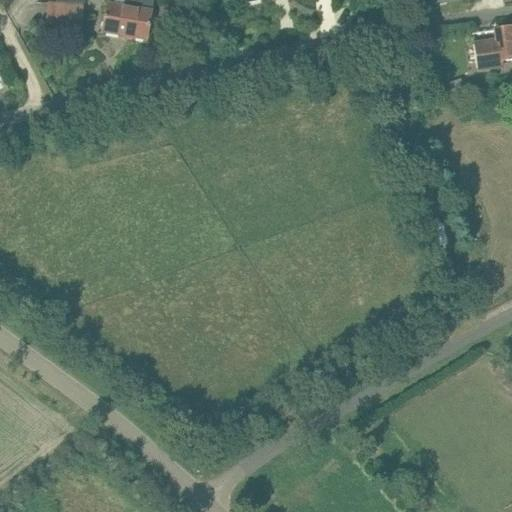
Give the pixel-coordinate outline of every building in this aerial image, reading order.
[(125,0),(124,8),(108,6),(107,5),(105,12),(104,21),(102,32),(104,32),(146,40),(148,30),(150,20),(151,13),(149,13),(150,0),(125,0)] [(49,7),(47,34),(82,37),(84,10),(49,7)] [(511,28),(494,31),(496,40),(496,41),(474,44),(478,72),(511,67),(511,28)] [(400,73),(424,67),(420,49),(395,55),(400,73)] [(366,510),(381,496),(354,465),(339,478),(366,510)] [(341,511),(343,510),(329,494),(324,498),(321,494),(300,511),(341,511)]
